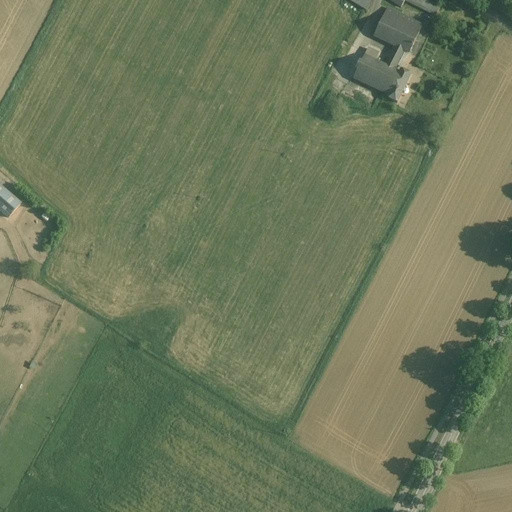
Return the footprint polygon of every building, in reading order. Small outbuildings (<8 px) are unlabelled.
[(347,0),(366,11),(370,5),(361,0),(347,0)] [(388,0),(401,7),(405,1),(436,16),(440,7),(427,0),(388,0)] [(389,96),(400,74),(395,71),(405,52),(409,54),(423,25),(388,8),(373,37),(394,47),(385,66),(364,57),(353,80),(389,96)] [(388,99),(398,104),(412,75),(401,71),(400,74),(389,96),(388,99)] [(0,204),(13,216),(24,202),(0,182),(0,204)]
